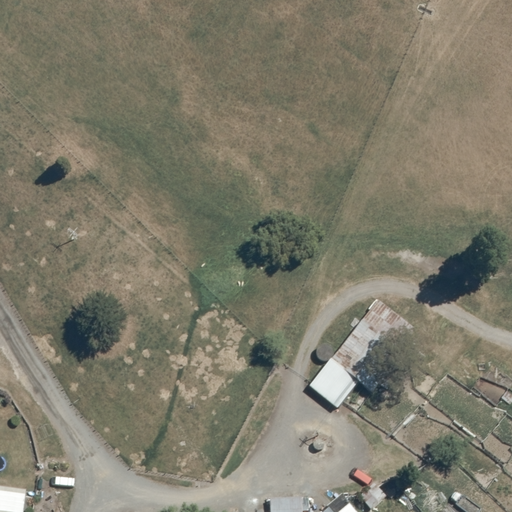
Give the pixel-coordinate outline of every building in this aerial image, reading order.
[(417,327),(379,299),(313,388),(341,409),(362,382),(374,391),(401,356),(397,353),(417,327)] [(0,511),(26,511),(28,495),(0,490),(0,477),(0,475),(0,474),(0,511)] [(391,497),(375,480),(360,495),(375,511),(391,497)] [(359,511),(347,498),(333,509),(330,511),(359,511)] [(305,511),(305,499),(271,500),(271,511),(305,511)]
